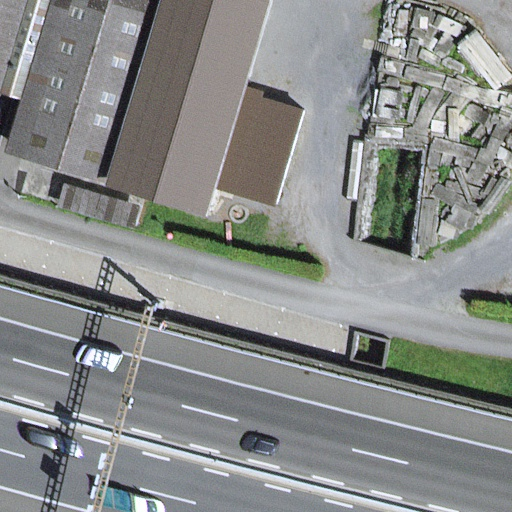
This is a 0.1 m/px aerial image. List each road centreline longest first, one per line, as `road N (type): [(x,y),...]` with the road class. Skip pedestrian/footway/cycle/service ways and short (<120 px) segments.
road 1 (motorway): [(511,489),(0,352)]
road 2 (motorway): [(0,451),(224,511)]
